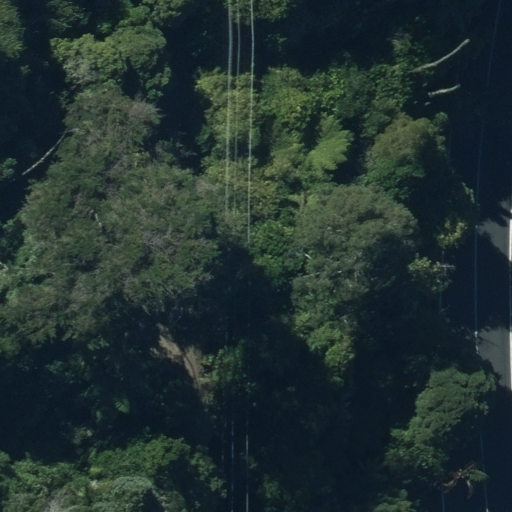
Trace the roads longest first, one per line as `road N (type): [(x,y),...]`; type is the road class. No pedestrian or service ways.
road 1 (residential): [(183,511),(155,205),(167,0)]
road 2 (secondary): [(500,0),(479,193),(486,509)]
